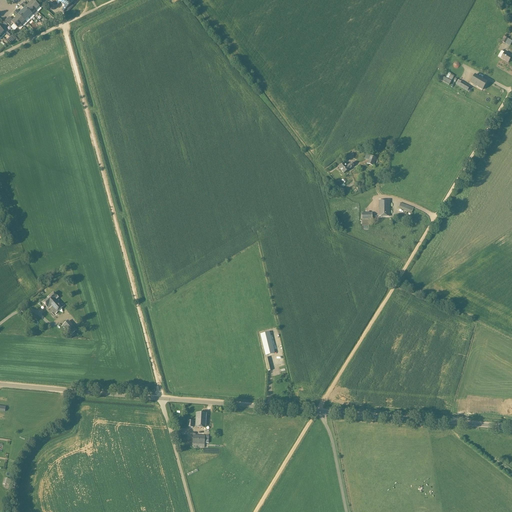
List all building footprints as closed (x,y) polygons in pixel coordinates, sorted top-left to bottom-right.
[(32,0),(29,0),(31,2),(29,4),(36,10),(39,7),(32,0)] [(65,7),(62,10),(63,12),(73,2),(71,0),(67,0),(63,5),(65,7)] [(24,3),(22,4),(32,14),(36,10),(29,4),(27,6),(24,3)] [(32,14),(22,4),(21,6),(24,9),(22,12),(29,18),(32,14)] [(20,13),(17,10),(15,12),(25,21),(29,18),(22,12),(20,13)] [(15,12),(14,13),(17,17),(15,19),(21,25),(25,21),(15,12)] [(13,21),(10,17),(5,22),(11,27),(13,25),(18,29),(21,25),(15,19),(13,21)] [(6,40),(10,44),(15,38),(11,35),(6,40)] [(511,57),(505,53),(501,51),(498,57),(508,63),(511,57)] [(470,83),(482,90),(487,82),(476,75),(470,83)] [(440,80),(449,85),(451,81),(442,76),(440,80)] [(455,84),(467,91),(470,87),(458,80),(455,84)] [(370,155),(367,164),(373,166),(377,158),(370,155)] [(344,163),(339,167),(344,173),(354,165),(352,163),(347,167),(344,163)] [(389,217),(390,200),(379,200),(379,217),(389,217)] [(411,214),(412,212),(413,208),(401,203),(398,208),(405,212),(411,214)] [(65,306),(58,298),(59,298),(54,293),(43,302),(48,308),(48,307),(55,315),(65,306)] [(69,321),(62,327),(70,337),(77,331),(69,321)] [(266,356),(275,354),(270,332),(261,334),(266,356)] [(206,414),(196,413),(196,427),(206,428),(206,414)] [(204,448),(205,436),(193,435),(193,447),(204,448)]
